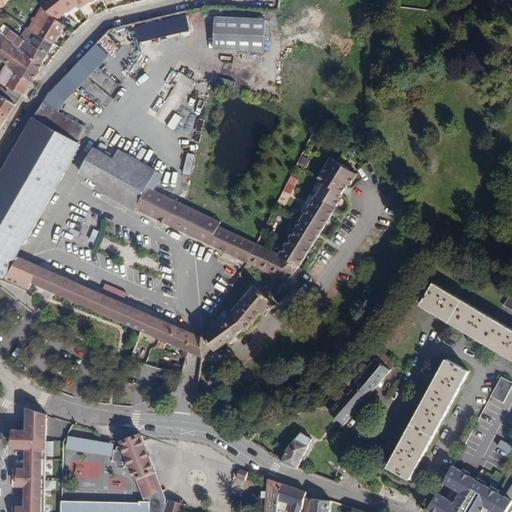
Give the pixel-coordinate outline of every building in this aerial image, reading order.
[(56,19),(77,4),(73,0),(42,0),(42,1),(56,19)] [(40,30),(49,15),(45,11),(40,20),(38,19),(36,24),(37,24),(35,27),(40,30)] [(188,13),(134,23),(137,42),(191,32),(188,13)] [(34,30),(54,43),(65,24),(64,24),(56,19),(49,15),(40,30),(35,27),(34,30)] [(214,50),(265,52),(267,19),(216,16),(214,50)] [(17,71),(31,80),(32,81),(43,63),(19,49),(26,40),(21,36),(5,24),(0,30),(0,31),(5,35),(0,40),(0,56),(18,70),(17,71)] [(28,26),(21,36),(26,40),(48,54),(54,43),(34,30),(28,26)] [(44,103),(57,111),(61,105),(119,43),(108,33),(49,93),(44,103)] [(48,54),(26,40),(19,49),(43,63),(48,54)] [(0,93),(16,104),(31,80),(17,71),(10,67),(7,64),(0,75),(0,93)] [(176,108),(194,82),(183,74),(165,101),(176,108)] [(0,117),(5,120),(16,104),(0,93),(0,117)] [(57,111),(44,103),(35,117),(78,142),(87,127),(57,111)] [(174,130),(182,117),(175,113),(167,126),(174,130)] [(78,142),(35,117),(0,177),(0,273),(9,277),(8,279),(29,289),(32,282),(189,352),(191,331),(18,256),(83,144),(78,142)] [(258,244),(258,243),(220,226),(222,221),(155,189),(148,186),(156,171),(157,170),(120,149),(115,158),(94,147),(80,173),(99,184),(97,188),(136,211),(137,209),(248,262),(258,244)] [(190,175),(194,155),(187,153),(182,173),(190,175)] [(258,244),(248,262),(288,281),(295,272),(301,265),(358,174),(331,158),(318,179),(325,183),(280,254),(258,243),(258,244)] [(164,175),(156,171),(148,186),(155,189),(164,175)] [(298,179),(292,176),(284,191),(291,194),(298,179)] [(95,242),(99,232),(94,230),(90,240),(95,242)] [(511,327),(435,282),(422,304),(511,357),(511,327)] [(273,301),(255,285),(227,320),(207,333),(203,336),(202,350),(199,355),(202,357),(205,358),(238,336),(237,334),(244,328),(247,331),(273,301)] [(66,328),(49,318),(46,323),(48,324),(63,332),(66,328)] [(31,357),(25,351),(13,365),(11,368),(19,372),(31,357)] [(376,358),(374,356),(370,361),(372,364),(359,379),(350,372),(344,379),(352,386),(331,411),(344,424),(391,369),(377,358),(376,358)] [(470,371),(448,359),(388,467),(411,479),(470,371)] [(27,430),(14,430),(13,448),(27,448),(27,458),(26,468),(18,468),(18,477),(18,486),(26,486),(26,496),(25,506),(17,506),(17,511),(44,511),(47,414),(43,412),(41,412),(28,408),(27,430)] [(313,438),(302,432),(298,439),(290,447),(283,462),(298,467),(313,438)] [(156,472),(141,435),(122,441),(137,480),(156,472)] [(110,443),(65,436),(63,449),(108,456),(110,443)] [(506,511),(511,503),(453,466),(442,484),(457,494),(451,502),(436,494),(426,511),(486,511),(487,511),(488,511),(506,511)] [(248,471),(240,469),(237,477),(245,480),(248,471)] [(161,511),(166,498),(156,472),(137,480),(147,502),(146,511),(161,511)] [(280,496),(284,484),(269,479),(269,485),(268,491),(267,497),(265,511),(278,511),(279,501),(280,496)] [(306,492),(284,484),(280,496),(279,501),(303,507),(305,498),(306,492)] [(166,498),(161,511),(184,511),(187,504),(166,498)] [(329,511),(331,500),(312,499),(310,511),(329,511)] [(137,504),(59,503),(59,511),(146,511),(147,502),(137,502),(137,504)]
